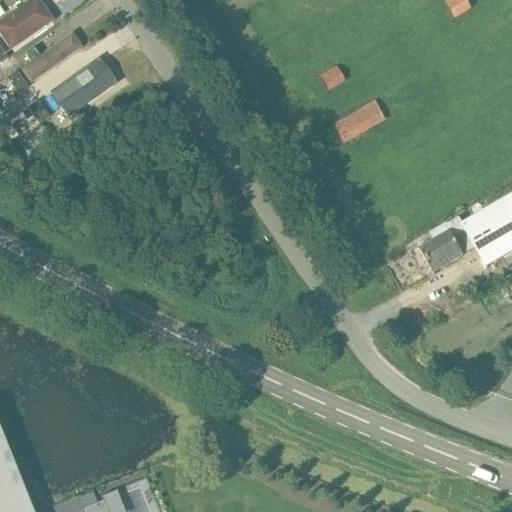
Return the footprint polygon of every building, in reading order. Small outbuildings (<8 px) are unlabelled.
[(38,0),(29,0),(0,20),(0,38),(9,53),(54,23),(38,0)] [(83,0),(53,0),(52,1),(64,19),(86,4),(83,0)] [(454,19),(471,9),(465,0),(448,0),(437,6),(441,12),(447,8),(454,19)] [(29,63),(19,71),(30,86),(82,48),(71,33),(38,57),(33,49),(24,56),(29,63)] [(336,66),(319,77),(328,92),(345,81),(336,66)] [(53,93),(47,98),(55,109),(98,78),(90,68),(76,78),(67,68),(46,84),(53,93)] [(6,79),(18,95),(27,89),(16,72),(6,79)] [(397,87),(333,125),(345,146),(403,112),(402,109),(407,106),(397,87)] [(27,108),(38,125),(48,118),(36,101),(27,108)] [(41,125),(18,140),(27,153),(49,139),(41,125)] [(419,249),(433,273),(463,256),(475,249),(487,268),(511,252),(511,193),(460,224),(460,225),(449,231),(419,249)] [(0,511),(31,511),(0,433),(0,511)] [(105,511),(102,502),(84,509),(85,511),(105,511)]
